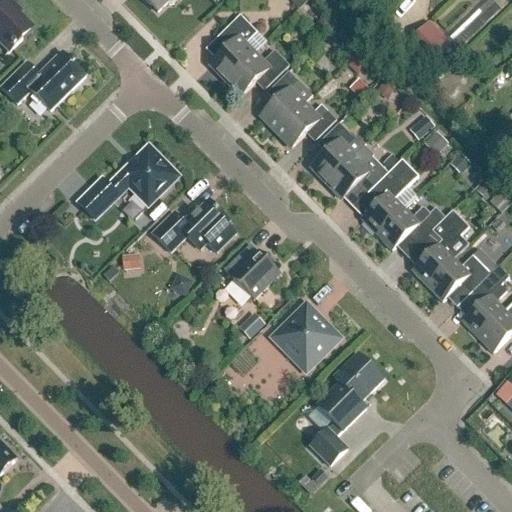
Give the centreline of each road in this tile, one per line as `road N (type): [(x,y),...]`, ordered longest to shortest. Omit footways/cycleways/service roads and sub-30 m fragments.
road 1 (residential): [(430,420),(459,394),(456,378),(321,234),(290,228),(146,86)]
road 2 (residential): [(0,228),(146,86)]
road 3 (unclassified): [(139,511),(0,368)]
road 4 (residential): [(390,511),(360,482),(430,420)]
road 5 (residential): [(511,509),(430,420)]
road 6 (residential): [(146,86),(62,0)]
